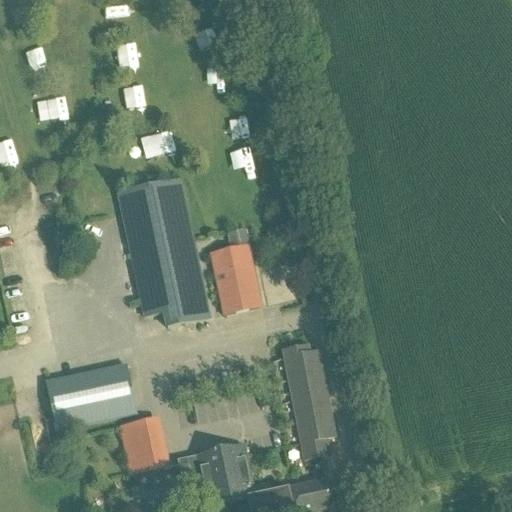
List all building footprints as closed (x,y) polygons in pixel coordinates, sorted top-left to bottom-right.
[(130,90),(132,117),(155,115),(153,88),(130,90)] [(49,105),(53,130),(74,126),(70,102),(49,105)] [(156,141),(161,163),(180,159),(175,137),(156,141)] [(208,322),(176,184),(114,198),(143,322),(162,317),(165,332),(208,322)] [(221,186),(200,189),(204,214),(225,211),(221,186)] [(221,319),(260,310),(242,232),(229,235),(233,252),(207,258),(221,319)] [(29,260),(8,264),(10,274),(30,270),(29,260)] [(273,284),(276,306),(288,304),(287,296),(294,295),(292,281),(273,284)] [(289,383),(321,377),(317,356),(285,362),(289,383)] [(56,437),(136,419),(125,371),(45,389),(56,437)] [(289,383),(293,404),(326,398),(321,377),(289,383)] [(293,404),(298,426),(330,419),(326,398),(293,404)] [(298,426),(302,447),(334,441),(330,419),(298,426)] [(130,476),(162,468),(152,424),(120,431),(130,476)] [(253,490),(244,449),(196,460),(196,464),(179,468),(186,498),(201,507),(206,506),(207,511),(249,502),(250,511),(324,511),(333,510),(327,483),(271,496),(269,487),(253,490)]
